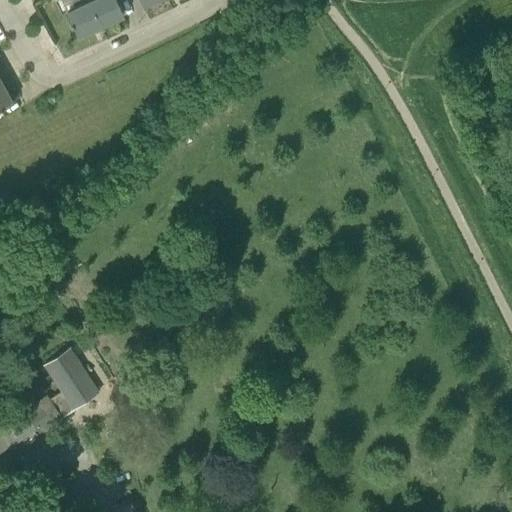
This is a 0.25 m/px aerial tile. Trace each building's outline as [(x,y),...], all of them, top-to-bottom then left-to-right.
[(99,26),(87,0),(66,11),(78,36),(99,26)] [(122,15),(115,0),(87,0),(99,26),(122,15)] [(0,79),(0,107),(12,101),(0,79)] [(3,304),(9,312),(17,306),(11,298),(3,304)] [(63,420),(61,416),(99,390),(69,346),(42,364),(59,390),(48,397),(46,394),(23,409),(40,435),(63,420)] [(0,429),(0,451),(31,432),(20,416),(0,429)]
